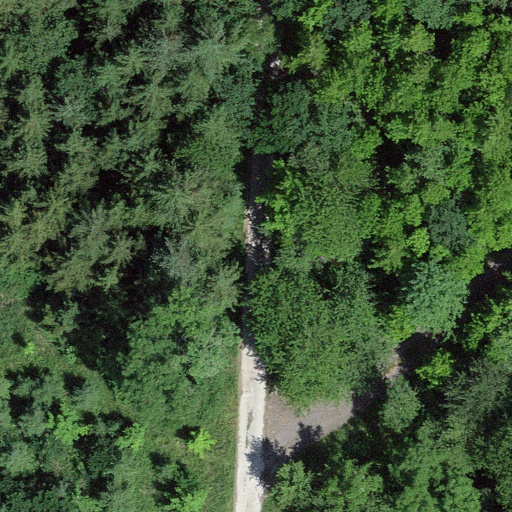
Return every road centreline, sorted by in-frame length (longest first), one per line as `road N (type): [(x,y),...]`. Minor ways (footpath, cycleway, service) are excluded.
road 1 (track): [(248,511),(271,0)]
road 2 (track): [(251,424),(306,419),(368,388),(511,258)]
